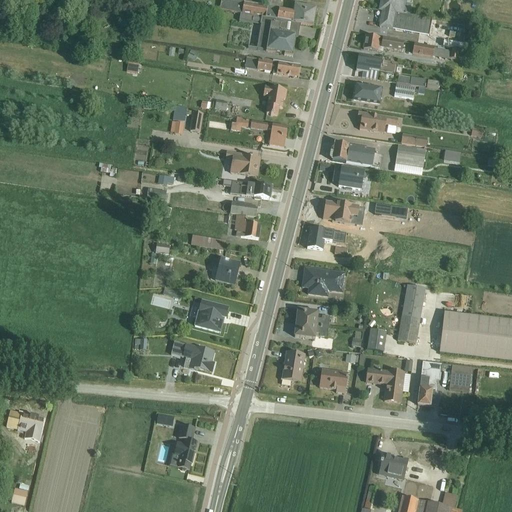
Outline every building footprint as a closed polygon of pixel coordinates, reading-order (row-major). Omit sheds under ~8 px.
[(240,14),(300,25),(313,27),(316,10),(294,6),(293,13),(279,10),(280,0),(268,0),(267,7),(229,0),(221,0),(220,10),(240,14)] [(434,35),(436,24),(437,21),(409,16),(411,6),(406,5),(407,0),(381,0),(380,11),(383,12),(380,28),(392,30),(392,29),(429,37),(434,35)] [(300,25),(240,14),(239,22),(261,25),(257,50),(266,52),(266,53),(275,55),(275,53),(284,55),(284,56),(293,58),(296,38),(298,38),(300,25)] [(436,24),(434,35),(432,45),(467,51),(470,30),(436,24)] [(378,52),(379,42),(380,39),(366,36),(363,50),(377,53),(378,52)] [(381,49),(384,49),(402,52),(404,43),(383,39),(382,43),(381,49)] [(414,45),(412,54),(432,58),(433,58),(449,61),(451,52),(414,45)] [(452,49),(451,59),(457,61),(457,58),(462,58),(463,51),(452,49)] [(192,51),(188,58),(194,61),(198,54),(192,51)] [(247,58),(245,69),(271,73),(272,66),(274,67),(273,74),(298,78),(300,66),(247,58)] [(356,69),(368,71),(395,75),(397,65),(358,58),(356,69)] [(100,64),(91,61),(86,78),(95,81),(100,64)] [(128,64),(126,74),(138,76),(139,66),(128,64)] [(398,77),(397,84),(424,88),(425,80),(411,78),(411,79),(398,77)] [(427,80),(426,89),(437,90),(439,82),(427,80)] [(203,82),(202,88),(221,91),(222,85),(203,82)] [(356,86),(353,101),(380,105),(382,90),(356,86)] [(396,86),(394,97),(413,100),(415,89),(396,86)] [(265,88),(263,98),(268,99),(266,115),(271,116),(270,117),(273,117),(273,116),(277,117),(278,109),(282,109),(283,100),(285,100),(286,91),(265,88)] [(213,102),(212,109),(226,111),(227,103),(220,102),(220,103),(213,102)] [(175,107),(173,121),(184,122),(186,109),(175,107)] [(193,113),(189,132),(200,134),(203,115),(193,113)] [(358,113),(357,121),(361,122),(359,131),(384,135),(385,126),(396,128),(398,120),(358,113)] [(231,124),(230,131),(240,132),(240,128),(247,129),(248,120),(237,118),(235,125),(231,124)] [(209,126),(228,127),(228,121),(210,119),(209,126)] [(251,122),(250,128),(271,132),(269,146),(284,149),(287,128),(251,122)] [(172,123),(171,133),(174,133),(174,135),(182,136),(184,124),(176,123),(176,124),(172,123)] [(473,129),(471,137),(482,139),(483,131),(473,129)] [(402,136),(400,146),(426,150),(427,140),(402,136)] [(331,148),(329,157),(332,161),(332,162),(379,170),(381,157),(374,155),(375,152),(335,145),(335,146),(331,148)] [(398,147),(394,173),(422,177),(425,151),(398,147)] [(445,151),(443,161),(459,164),(461,154),(445,151)] [(257,167),(259,167),(260,159),(227,154),(226,160),(232,161),(230,174),(255,178),(257,167)] [(488,160),(487,168),(498,169),(499,161),(488,160)] [(99,164),(99,168),(101,169),(100,173),(110,174),(109,178),(116,178),(116,171),(109,170),(109,166),(99,164)] [(334,169),(332,182),(339,183),(338,188),(361,191),(363,180),(365,181),(366,179),(366,178),(366,176),(364,175),(364,174),(334,169)] [(160,177),(159,185),(167,186),(168,178),(160,177)] [(224,181),(223,187),(231,188),(230,195),(255,198),(254,200),(261,201),(261,200),(270,201),(272,188),(224,181)] [(148,190),(147,199),(165,201),(166,192),(148,190)] [(230,215),(236,216),(248,217),(256,219),(257,207),(231,204),(230,215)] [(325,204),(323,218),(343,221),(343,219),(351,220),(352,210),(344,209),(345,207),(325,204)] [(366,206),(365,212),(387,216),(388,207),(376,205),(376,208),(366,206)] [(390,207),(389,216),(401,218),(403,209),(390,207)] [(442,214),(441,220),(450,222),(449,228),(458,230),(459,223),(463,224),(464,218),(460,217),(460,216),(442,214)] [(236,216),(230,215),(228,215),(227,225),(235,226),(236,216)] [(236,216),(235,226),(234,232),(237,232),(236,234),(241,234),(240,238),(258,241),(260,226),(246,224),(248,217),(236,216)] [(310,230),(308,245),(323,248),(324,243),(327,244),(328,236),(331,236),(330,238),(343,240),(344,231),(326,228),(325,232),(310,230)] [(192,237),(191,246),(224,251),(225,242),(192,237)] [(153,245),(152,249),(156,250),(156,254),(168,256),(169,247),(153,245)] [(335,248),(335,255),(355,258),(356,251),(335,248)] [(218,269),(215,281),(234,287),(240,265),(220,260),(218,269)] [(215,281),(218,269),(213,267),(210,280),(215,281)] [(305,270),(302,288),(309,289),(308,295),(328,298),(328,293),(342,295),(345,275),(305,270)] [(407,286),(397,342),(416,345),(425,289),(407,286)] [(164,290),(163,295),(180,300),(182,294),(164,290)] [(201,303),(194,327),(220,334),(224,319),(226,319),(228,310),(201,303)] [(296,324),(329,328),(330,318),(322,317),(321,320),(318,319),(318,313),(297,311),(296,324)] [(511,321),(444,313),(439,354),(511,362),(511,321)] [(329,328),(296,324),(294,338),(315,340),(316,334),(320,334),(319,338),(333,339),(334,330),(328,329),(329,328)] [(370,330),(367,351),(383,353),(386,333),(370,330)] [(353,339),(352,347),(354,347),(353,352),(359,353),(362,341),(360,340),(361,334),(355,333),(354,339),(353,339)] [(135,340),(135,346),(140,346),(140,351),(146,351),(146,341),(135,340)] [(174,343),(171,356),(183,359),(184,358),(189,359),(188,361),(186,361),(184,368),(197,372),(198,370),(212,373),(214,365),(211,364),(214,353),(174,343)] [(321,350),(314,353),(317,359),(324,356),(321,350)] [(286,353),(282,381),(301,384),(305,356),(286,353)] [(346,356),(345,363),(354,365),(354,363),(357,364),(358,357),(346,356)] [(423,363),(417,406),(430,408),(431,400),(434,400),(435,380),(440,381),(441,365),(423,363)] [(402,392),(404,374),(378,371),(379,365),(372,364),(371,370),(367,370),(366,384),(386,387),(384,402),(400,404),(402,392)] [(452,366),(449,391),(468,393),(471,369),(452,366)] [(322,371),(319,389),(336,391),(336,394),(345,395),(348,374),(322,371)] [(404,374),(402,392),(408,393),(410,375),(404,374)] [(10,412),(6,429),(25,434),(24,439),(39,443),(45,420),(10,412)] [(158,416),(156,426),(172,429),(174,419),(158,416)] [(171,456),(168,468),(177,471),(177,469),(184,472),(186,471),(189,472),(191,465),(197,443),(192,442),(195,430),(182,427),(179,439),(183,441),(183,445),(177,444),(174,456),(171,456)] [(379,472),(404,478),(408,461),(404,460),(403,462),(393,460),(393,458),(383,455),(381,463),(380,463),(380,465),(381,465),(379,472)] [(423,482),(427,462),(411,460),(407,483),(414,484),(413,491),(433,495),(434,484),(423,482)] [(404,478),(379,472),(378,476),(403,482),(404,478)] [(361,510),(360,511),(370,511),(369,511),(376,489),(369,487),(363,510),(361,510)] [(452,509),(451,511),(461,511),(462,511),(454,509),(457,496),(456,496),(457,490),(453,489),(451,495),(445,494),(442,507),(452,509)] [(15,491),(11,505),(24,508),(27,494),(15,491)] [(415,511),(418,502),(402,498),(398,511),(415,511)] [(418,502),(415,511),(451,511),(452,509),(442,507),(418,502)]
